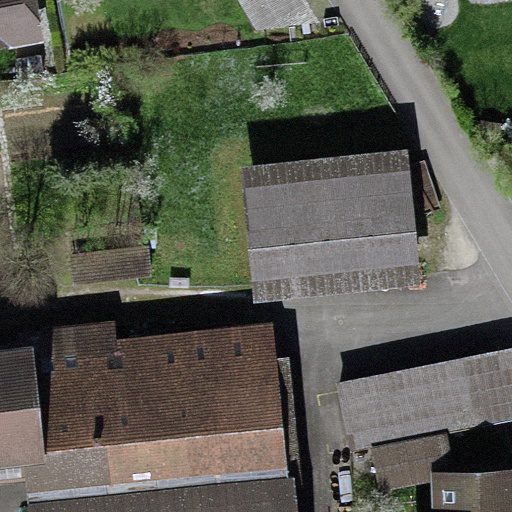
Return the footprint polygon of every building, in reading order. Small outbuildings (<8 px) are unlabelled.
[(0,0),(0,54),(46,46),(37,0),(0,0)] [(357,0),(286,0),(307,35),(374,29),(357,0)] [(412,151),(245,168),(257,281),(424,264),(412,151)] [(0,452),(37,449),(43,511),(285,511),(268,327),(95,344),(93,326),(25,332),(27,348),(0,350),(0,452)] [(511,376),(507,353),(331,389),(344,454),(511,420),(511,376)] [(436,511),(511,511),(511,473),(436,476),(436,511)]
